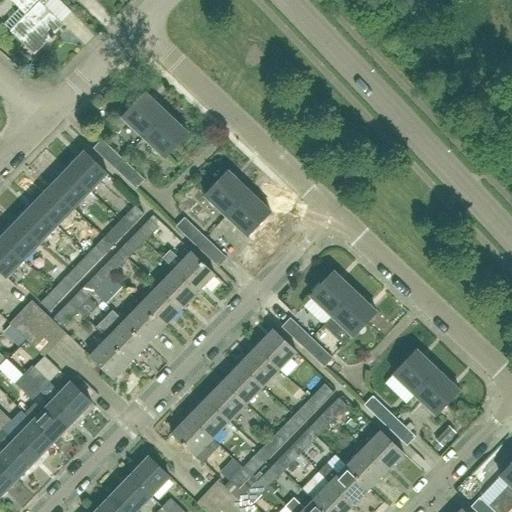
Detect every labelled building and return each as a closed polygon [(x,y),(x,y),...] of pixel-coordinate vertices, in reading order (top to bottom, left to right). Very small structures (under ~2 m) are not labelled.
[(49,0),(10,0),(27,16),(11,32),(35,54),(63,25),(43,6),(49,0)] [(122,119),(143,139),(167,113),(146,93),(122,119)] [(189,133),(167,113),(143,139),(164,159),(189,133)] [(94,149),(115,169),(123,161),(102,140),(94,149)] [(67,168),(91,191),(108,174),(84,151),(67,168)] [(115,169),(136,190),(145,181),(123,161),(115,169)] [(50,185),(75,209),(91,191),(67,168),(50,185)] [(227,218),(251,192),(230,173),(206,198),(227,218)] [(58,226),(75,209),(50,185),(34,203),(58,226)] [(272,212),(251,192),(227,218),(248,238),(272,212)] [(17,220),(41,244),(58,226),(34,203),(17,220)] [(135,206),(121,221),(129,229),(143,214),(135,206)] [(206,238),(185,218),(176,227),(198,247),(206,238)] [(0,238),(24,261),(41,244),(17,220),(0,238)] [(136,234),(145,242),(158,228),(150,220),(136,234)] [(129,229),(121,221),(106,235),(115,244),(129,229)] [(273,222),(253,243),(269,258),(289,236),(273,222)] [(74,244),(86,256),(95,264),(110,249),(101,241),(100,242),(88,230),(74,244)] [(130,258),(145,242),(136,234),(121,250),(130,258)] [(0,271),(8,279),(24,261),(0,238),(0,237),(0,271)] [(206,238),(198,247),(219,267),(227,258),(206,238)] [(174,270),(198,293),(215,275),(191,252),(174,270)] [(103,268),(111,276),(124,263),(116,255),(103,268)] [(95,264),(86,256),(73,270),(81,278),(95,264)] [(111,276),(103,268),(88,284),(96,292),(111,276)] [(182,310),(198,293),(174,270),(157,287),(182,310)] [(332,317),(356,292),(335,272),(311,297),(332,317)] [(61,298),(76,283),(68,276),(54,290),(61,298)] [(61,298),(54,290),(46,283),(33,296),(49,311),(61,298)] [(165,327),(182,310),(157,287),(141,304),(165,327)] [(70,303),(78,310),(90,298),(82,290),(70,303)] [(377,312),(356,292),(332,317),(353,337),(377,312)] [(25,308),(42,325),(49,317),(32,300),(25,308)] [(78,310),(70,303),(55,318),(63,326),(78,310)] [(165,327),(141,304),(124,321),(148,344),(165,327)] [(25,308),(18,316),(35,332),(42,325),(25,308)] [(27,340),(35,332),(18,316),(10,323),(27,340)] [(49,317),(42,325),(59,341),(67,334),(49,317)] [(311,339),(291,319),(282,328),(303,348),(311,339)] [(108,339),(132,361),(148,344),(124,321),(108,339)] [(25,339),(10,325),(1,334),(16,348),(25,339)] [(42,325),(35,332),(52,349),(59,341),(42,325)] [(274,328),(257,346),(281,369),(298,352),(274,328)] [(52,349),(35,332),(27,340),(45,357),(52,349)] [(115,379),(132,361),(108,339),(90,357),(115,379)] [(332,359),(311,339),(303,348),(324,368),(332,359)] [(281,369),(257,346),(240,363),(264,387),(281,369)] [(393,375),(414,395),(438,370),(417,350),(393,375)] [(240,363),(223,381),(248,404),(264,387),(240,363)] [(24,375),(41,391),(49,383),(32,367),(24,375)] [(459,390),(438,370),(414,395),(435,415),(459,390)] [(32,401),(41,391),(24,375),(15,385),(32,401)] [(248,404),(223,381),(207,398),(231,421),(248,404)] [(71,383),(52,402),(72,422),(92,402),(71,383)] [(324,385),(312,398),(320,406),(333,393),(324,385)] [(394,417),(373,397),(364,406),(385,426),(394,417)] [(190,415),(214,438),(231,421),(207,398),(190,415)] [(304,424),(320,406),(312,398),(295,415),(304,424)] [(326,412),(334,419),(346,406),(339,399),(326,412)] [(33,422),(53,442),(72,422),(52,402),(44,411),(36,403),(26,414),(33,422)] [(0,426),(3,430),(12,421),(0,409),(0,426)] [(334,419),(326,412),(311,428),(318,435),(334,419)] [(190,415),(172,434),(203,464),(220,446),(213,440),(214,438),(190,415)] [(394,417),(385,426),(406,446),(415,437),(394,417)] [(278,433),(286,440),(299,428),(291,420),(278,433)] [(15,441),(35,461),(53,442),(33,422),(15,441)] [(461,428),(455,422),(436,440),(442,446),(461,428)] [(405,454),(381,431),(372,440),(364,448),(387,471),(405,454)] [(271,456),(286,440),(278,433),(263,448),(271,456)] [(292,446),(301,454),(314,441),(306,433),(292,446)] [(35,461),(15,441),(0,455),(0,463),(16,480),(35,461)] [(301,454),(292,446),(277,462),(286,470),(301,454)] [(364,449),(347,466),(371,488),(387,471),(364,448),(364,449)] [(258,453),(244,467),(253,475),(266,461),(258,453)] [(150,456),(131,476),(151,495),(170,476),(150,456)] [(0,496),(16,480),(0,463),(0,496)] [(354,506),(371,488),(347,466),(338,475),(327,464),(319,473),(330,484),(330,483),(354,506)] [(511,464),(500,477),(511,488),(511,464)] [(259,481),(267,489),(281,475),(272,466),(259,481)] [(253,475),(244,467),(230,483),(238,491),(253,475)] [(131,476),(112,495),(129,511),(134,511),(151,495),(131,476)] [(211,487),(229,504),(236,496),(218,480),(211,487)] [(253,504),(267,489),(259,481),(244,496),(253,504)] [(330,484),(314,500),(325,511),(347,511),(354,506),(330,483),(330,484)] [(204,495),(222,511),(229,504),(211,487),(204,495)] [(129,511),(112,495),(95,511),(129,511)] [(206,511),(220,511),(222,511),(204,495),(197,502),(206,511)] [(252,511),(236,496),(229,504),(237,511),(252,511)] [(325,511),(314,500),(305,509),(294,498),(286,507),(290,511),(325,511)] [(163,507),(168,511),(184,511),(170,499),(163,507)] [(493,511),(480,499),(471,507),(476,511),(493,511)]
